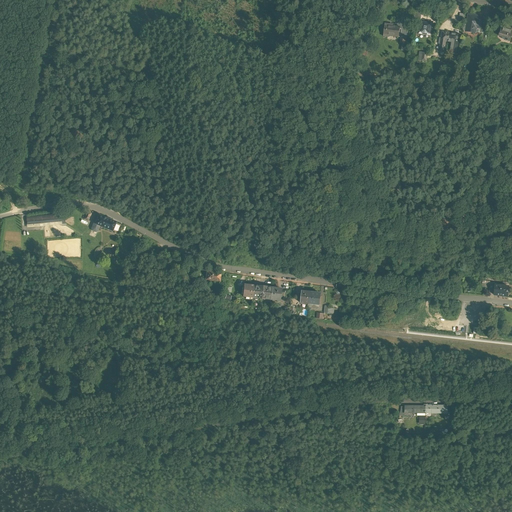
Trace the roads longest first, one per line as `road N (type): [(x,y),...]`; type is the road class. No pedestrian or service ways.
road 1 (residential): [(511,399),(359,400),(0,457)]
road 2 (residential): [(0,216),(79,203),(230,268),(465,297)]
road 3 (unknown): [(48,0),(19,100),(14,183)]
